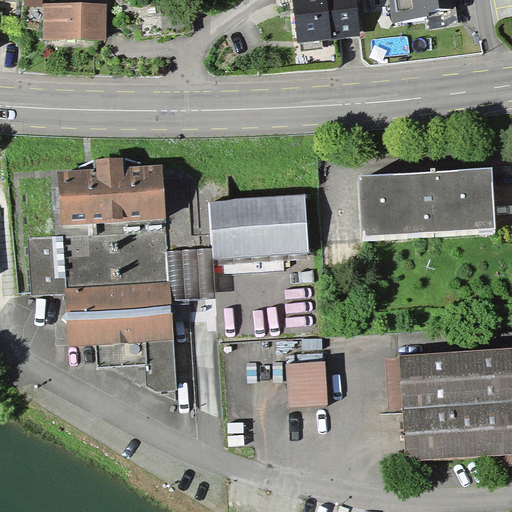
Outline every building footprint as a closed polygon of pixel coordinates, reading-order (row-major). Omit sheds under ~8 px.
[(355,0),(295,0),(301,52),(324,50),(324,43),(360,39),(355,0)] [(388,0),(392,20),(446,11),(444,0),(388,0)] [(108,11),(45,8),(44,42),(107,45),(108,11)] [(125,161),(97,162),(97,176),(61,177),(63,231),(174,228),(172,168),(129,169),(125,161)] [(492,167),(359,177),(364,241),(497,231),(492,167)] [(306,197),(210,201),(212,259),(309,255),(306,197)] [(166,288),(71,295),(75,347),(170,340),(166,288)] [(511,354),(403,362),(410,466),(511,458),(511,354)] [(329,368),(288,368),(289,408),(330,407),(329,368)]
